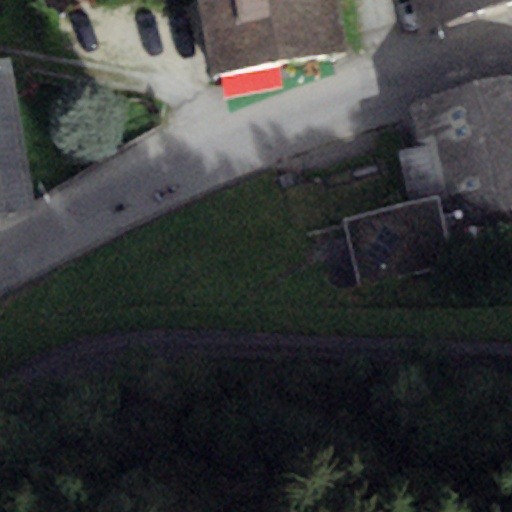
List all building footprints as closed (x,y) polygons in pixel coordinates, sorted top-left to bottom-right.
[(348,56),(337,0),(199,0),(214,80),(348,56)] [(511,0),(412,0),(420,29),(511,4),(511,0)] [(0,220),(34,215),(10,59),(0,60),(0,220)] [(511,240),(511,79),(475,88),(509,241),(511,240)] [(509,241),(475,88),(406,103),(416,151),(399,154),(410,206),(428,202),(440,256),(509,241)] [(443,270),(440,256),(428,202),(410,206),(344,221),(360,289),(443,270)]
